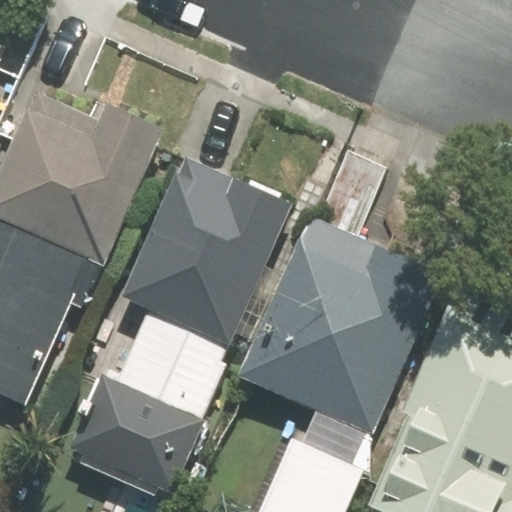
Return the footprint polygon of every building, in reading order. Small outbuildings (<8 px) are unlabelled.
[(0,72),(10,48),(0,43),(0,72)] [(97,129),(25,101),(1,164),(0,164),(0,401),(26,412),(68,307),(88,314),(157,140),(101,118),(97,129)] [(292,214),(184,167),(122,310),(143,319),(79,467),(167,504),(292,214)] [(347,511),(445,279),(306,221),(236,389),(310,420),(296,452),(280,445),(251,511),(347,511)] [(511,511),(511,340),(511,342),(444,313),(398,422),(406,425),(369,511),(511,511)]
